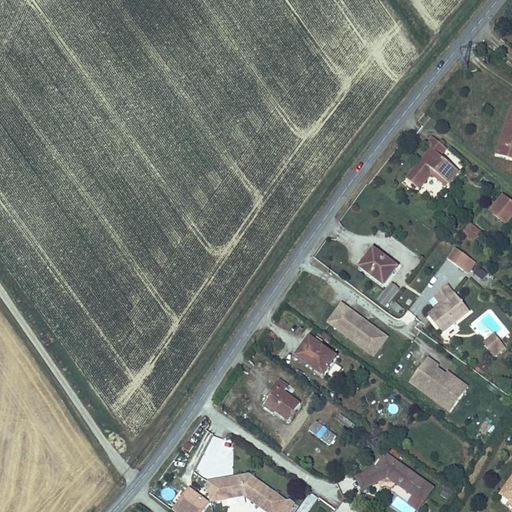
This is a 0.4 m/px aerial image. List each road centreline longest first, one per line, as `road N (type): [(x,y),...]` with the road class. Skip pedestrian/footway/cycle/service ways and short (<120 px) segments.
road 1 (tertiary): [(497,0),(348,184),(113,511)]
road 2 (unknown): [(197,404),(333,492)]
road 3 (unknown): [(299,255),(430,347)]
